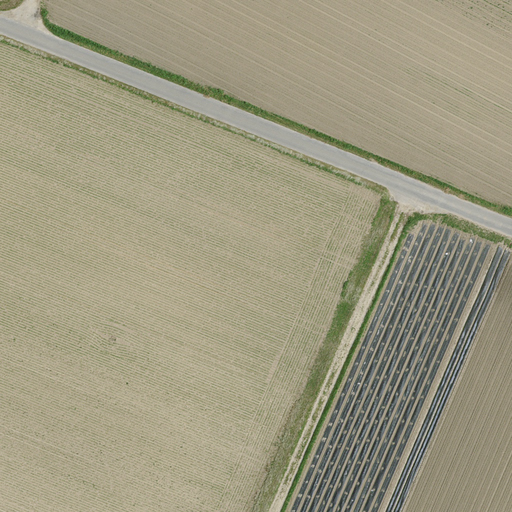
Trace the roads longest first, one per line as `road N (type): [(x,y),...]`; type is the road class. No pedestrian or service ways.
road 1 (unclassified): [(0,24),(511,227)]
road 2 (track): [(276,511),(418,190)]
